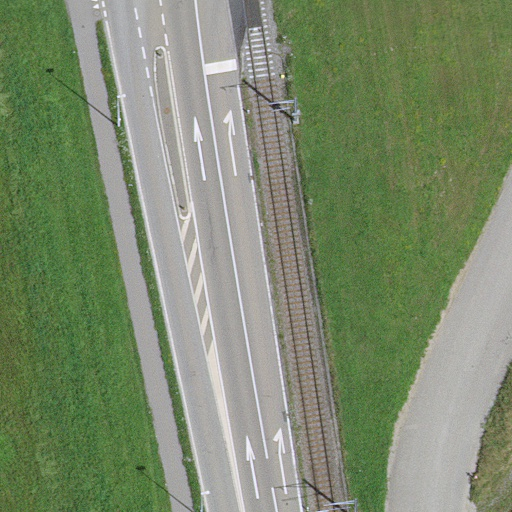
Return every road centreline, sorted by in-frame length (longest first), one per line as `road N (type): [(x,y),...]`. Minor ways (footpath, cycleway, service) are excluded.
road 1 (primary): [(247,511),(161,0)]
road 2 (unclassified): [(511,252),(428,443),(422,511)]
